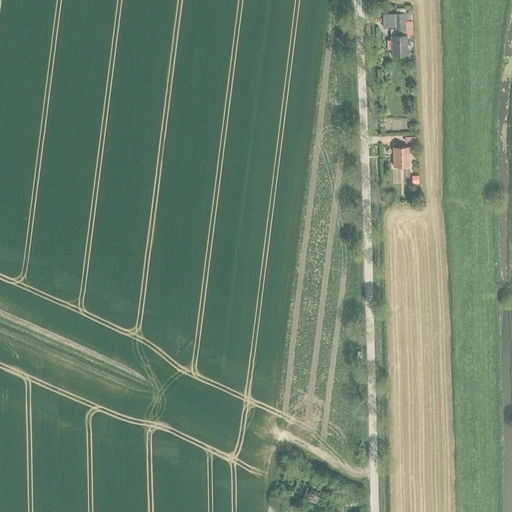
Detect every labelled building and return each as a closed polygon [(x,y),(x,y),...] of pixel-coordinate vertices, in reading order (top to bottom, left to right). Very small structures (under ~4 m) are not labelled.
[(394,25),(394,10),(381,11),(382,25),(389,25),(394,25)] [(389,25),(389,34),(406,33),(406,32),(406,18),(405,10),(394,10),(394,25),(389,25)] [(406,33),(389,34),(389,37),(386,37),(386,45),(390,45),(390,54),(407,53),(406,33)] [(392,145),(393,165),(409,165),(408,150),(411,150),(411,144),(392,145)] [(323,485),(299,475),(291,495),(315,505),(323,485)]
